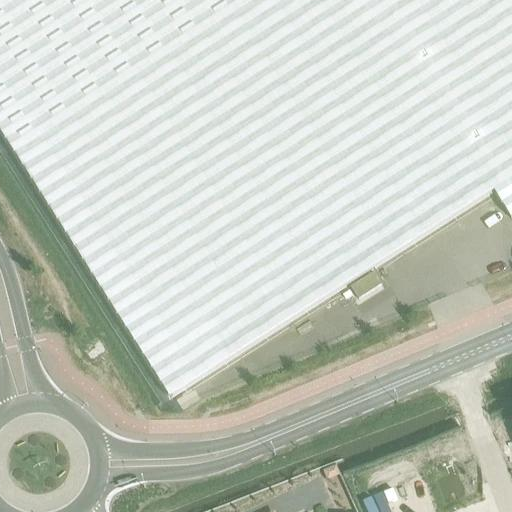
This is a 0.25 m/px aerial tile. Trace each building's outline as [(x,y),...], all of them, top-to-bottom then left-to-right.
[(511,0),(0,0),(0,133),(170,401),(494,195),(511,183),(511,0)] [(511,221),(511,183),(494,195),(511,222),(511,221)] [(374,276),(351,290),(358,302),(381,288),(374,276)] [(330,470),(323,473),(326,478),(328,482),(334,479),(341,477),(337,467),(330,470)] [(328,482),(325,484),(338,511),(357,511),(341,477),(334,479),(328,482)]
